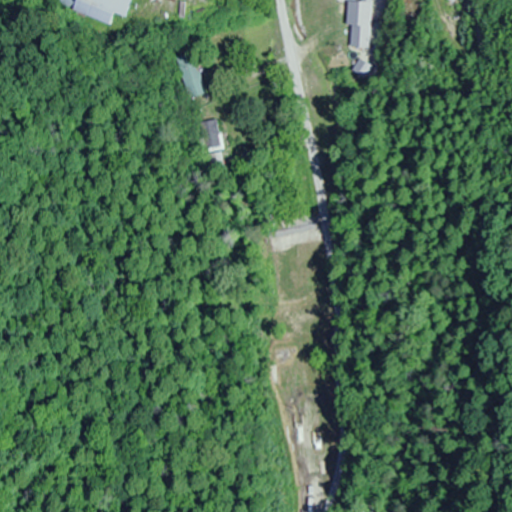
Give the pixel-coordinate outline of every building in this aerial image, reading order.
[(129,0),(72,0),(68,11),(108,25),(111,14),(123,19),(129,0)] [(376,4),(351,3),(350,26),(355,27),(354,48),(375,49),(376,4)] [(206,94),(193,53),(175,58),(188,99),(206,94)] [(201,123),(206,153),(223,150),(218,120),(201,123)] [(272,252),(285,252),(285,240),(272,240),(272,252)] [(288,280),(282,280),(282,288),(292,288),(291,295),(299,295),(299,256),(289,256),(288,280)]
